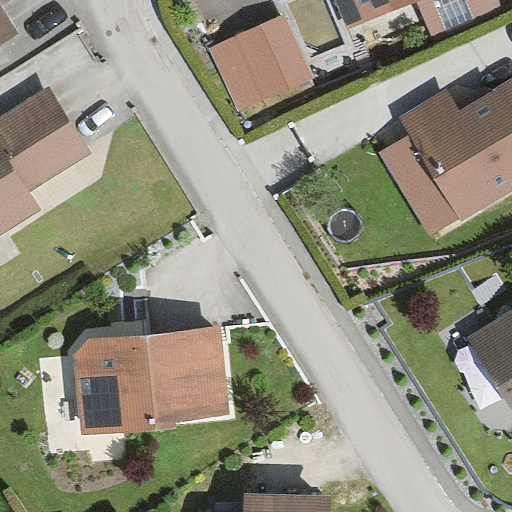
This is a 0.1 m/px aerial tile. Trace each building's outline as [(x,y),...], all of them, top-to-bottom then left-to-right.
[(285,0),(276,0),(242,13),(266,74),(308,57),(285,0)] [(377,0),(336,0),(343,14),(377,0)] [(489,0),(420,0),(431,28),(491,4),(489,0)] [(450,103),(411,126),(457,204),(511,171),(511,74),(454,109),(450,103)] [(78,140),(42,84),(0,110),(0,213),(28,195),(17,179),(78,140)] [(411,126),(450,103),(441,88),(402,111),(411,126)] [(457,204),(411,126),(382,146),(429,220),(457,204)] [(511,304),(470,332),(511,397),(511,396),(511,304)] [(217,401),(209,321),(86,333),(74,347),(81,419),(155,411),(155,407),(217,401)] [(317,511),(318,494),(244,491),(243,511),(317,511)]
